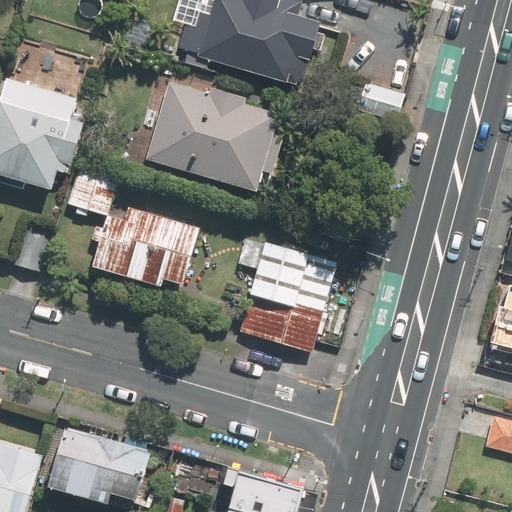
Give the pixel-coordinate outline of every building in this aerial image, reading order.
[(214,0),(211,13),(192,8),(180,49),(303,85),(322,22),(297,14),(300,3),(290,0),(214,0)] [(345,43),(324,36),(316,63),(337,70),(345,43)] [(75,100),(4,79),(0,94),(0,171),(53,187),(58,169),(70,172),(85,121),(70,117),(75,100)] [(211,92),(170,80),(146,157),(257,190),(263,170),(275,173),(285,137),(275,133),(281,113),(246,103),(248,96),(212,86),(211,92)] [(405,94),(365,83),(358,111),(397,122),(405,94)] [(120,173),(82,162),(70,202),(108,213),(120,173)] [(125,219),(108,214),(93,265),(163,285),(165,278),(185,283),(202,226),(129,205),(125,219)] [(511,221),(503,260),(511,262),(511,221)] [(51,231),(21,224),(13,264),(43,271),(51,231)] [(338,263),(265,242),(239,331),(313,352),(338,263)] [(511,419),(493,415),(485,446),(511,452),(511,419)] [(42,511),(57,455),(0,440),(0,509),(11,511),(42,511)] [(296,511),(304,483),(241,466),(229,511),(296,511)]
